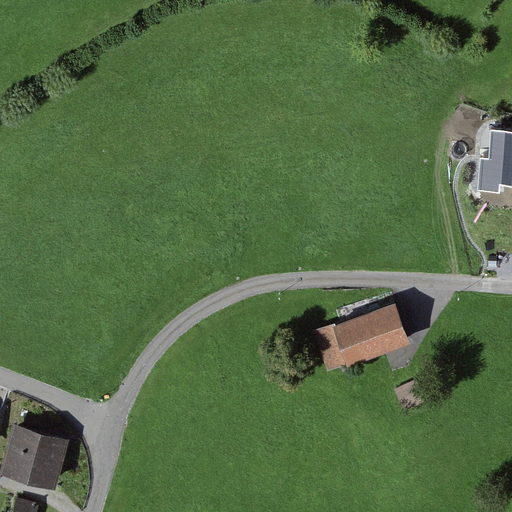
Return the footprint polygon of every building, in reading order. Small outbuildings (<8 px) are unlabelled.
[(511,127),(498,127),(495,180),(511,181),(511,127)] [(406,300),(321,332),(335,371),(420,340),(406,300)] [(427,379),(404,390),(414,412),(437,401),(427,379)] [(70,433),(14,418),(1,464),(57,480),(70,433)] [(40,511),(43,502),(18,496),(14,511),(40,511)]
